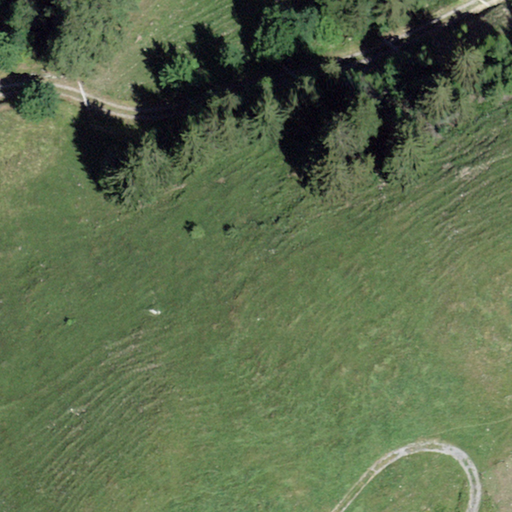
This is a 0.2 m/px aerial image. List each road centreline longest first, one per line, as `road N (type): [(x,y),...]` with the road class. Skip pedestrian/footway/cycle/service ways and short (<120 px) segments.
road 1 (track): [(0,92),(61,89),(141,114),(166,113),(343,67),(479,0)]
road 2 (track): [(459,448),(396,458),(331,511)]
